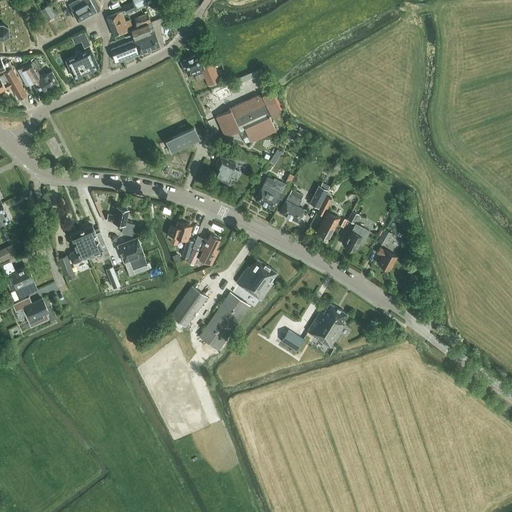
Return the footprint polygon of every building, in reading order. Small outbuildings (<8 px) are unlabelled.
[(80,0),(76,0),(68,5),(78,21),(88,15),(80,0)] [(80,0),(88,15),(96,11),(90,0),(80,0)] [(131,10),(135,8),(132,1),(127,4),(123,6),(126,12),(130,10),(131,10)] [(164,15),(159,3),(147,8),(152,20),(164,15)] [(127,27),(132,25),(129,19),(125,21),(121,11),(106,17),(114,36),(129,30),(127,27)] [(138,27),(147,24),(147,23),(150,22),(147,13),(145,14),(134,18),(136,23),(136,24),(137,27),(138,27)] [(0,39),(3,39),(9,35),(8,27),(2,24),(0,23),(0,39)] [(149,28),(147,24),(138,27),(137,27),(131,30),(138,53),(159,45),(154,30),(153,27),(149,28)] [(84,31),(78,34),(81,40),(84,47),(90,44),(84,31)] [(138,54),(138,53),(134,39),(111,48),(112,51),(116,62),(134,55),(135,56),(137,55),(138,54)] [(88,70),(98,66),(90,49),(80,53),(75,55),(66,60),(74,77),(83,73),(89,71),(88,70)] [(208,85),(220,80),(211,60),(204,63),(199,52),(180,60),(185,72),(186,71),(188,75),(201,70),(208,85)] [(0,70),(5,68),(11,65),(9,61),(3,64),(0,56),(0,70)] [(40,77),(36,70),(40,68),(35,59),(31,61),(17,69),(26,85),(32,82),(38,93),(58,82),(51,71),(40,77)] [(234,78),(236,84),(265,72),(263,66),(234,78)] [(19,99),(27,94),(11,67),(3,72),(4,73),(0,75),(0,90),(5,88),(6,89),(10,87),(12,91),(14,90),(19,99)] [(271,90),(259,96),(258,94),(235,105),(236,107),(216,116),(225,136),(240,129),(239,129),(244,127),(246,130),(250,141),(275,129),(269,116),(280,111),(271,90)] [(199,138),(194,127),(172,137),(177,149),(199,138)] [(246,130),(241,132),(245,143),(250,141),(246,130)] [(276,149),(273,155),(278,158),(281,152),(276,149)] [(236,180),(240,172),(233,168),(235,163),(219,155),(215,164),(220,167),(214,178),(216,179),(216,180),(220,183),(221,181),(230,186),(234,179),(236,180)] [(363,180),(367,173),(362,170),(358,177),(363,180)] [(302,175),(298,173),(293,180),(299,184),(302,180),(300,179),(302,175)] [(260,187),(255,199),(273,208),(279,197),(281,192),(285,185),(284,183),(276,179),(274,180),(267,176),(261,187),(260,187)] [(322,182),(320,186),(325,189),(327,190),(330,186),(322,182)] [(320,186),(319,186),(310,203),(318,208),(328,190),(325,189),(320,186)] [(290,190),(289,193),(286,199),(279,211),(297,221),(304,208),(298,205),(301,199),(303,195),(296,192),(295,193),(290,190)] [(331,199),(325,196),(317,212),(324,216),(317,231),(329,237),(336,224),(339,217),(332,214),(325,210),(331,199)] [(0,224),(9,220),(2,203),(0,203),(0,224)] [(132,235),(135,224),(125,222),(128,209),(116,206),(114,215),(107,213),(106,219),(113,221),(113,222),(123,224),(121,233),(132,235)] [(352,210),(352,211),(347,219),(354,223),(358,214),(352,210)] [(187,240),(191,225),(177,221),(176,226),(170,224),(166,236),(171,237),(170,241),(177,243),(179,237),(187,240)] [(343,245),(354,250),(358,242),(362,244),(369,231),(355,223),(351,230),(343,245)] [(93,252),(94,252),(101,249),(104,257),(110,255),(109,253),(104,240),(100,231),(95,232),(92,225),(80,230),(87,248),(91,247),(93,252)] [(384,245),(391,232),(385,228),(377,241),(384,245)] [(95,255),(94,252),(93,252),(91,247),(87,248),(80,230),(70,234),(76,249),(71,252),(69,255),(71,262),(74,263),(81,260),(80,258),(87,255),(88,258),(95,255)] [(197,257),(211,264),(218,249),(215,247),(219,238),(210,234),(208,239),(205,238),(200,248),(203,249),(201,252),(200,251),(197,257)] [(144,254),(137,237),(117,244),(124,262),(129,260),(132,269),(147,264),(143,254),(144,254)] [(0,261),(16,253),(10,243),(0,248),(0,261)] [(187,257),(191,246),(185,244),(182,255),(187,257)] [(389,270),(396,255),(386,249),(385,250),(379,247),(376,252),(382,255),(378,263),(389,270)] [(197,257),(200,251),(193,248),(186,261),(193,264),(197,257)] [(69,262),(67,255),(58,258),(64,274),(67,273),(69,278),(74,276),(69,262)] [(271,280),(277,272),(269,266),(264,262),(264,263),(257,258),(252,265),(251,264),(249,266),(248,265),(235,283),(260,299),(273,282),(271,280)] [(27,265),(15,271),(10,261),(0,265),(0,267),(7,281),(13,278),(17,287),(33,280),(27,265)] [(112,266),(106,268),(113,287),(119,284),(112,266)] [(185,326),(207,296),(192,285),(170,315),(185,326)] [(218,349),(249,305),(230,291),(199,336),(218,349)] [(29,296),(12,304),(15,311),(22,308),(30,326),(49,318),(46,313),(48,312),(42,298),(32,302),(29,296)] [(341,323),(347,313),(329,302),(323,312),(320,310),(307,331),(315,335),(314,337),(330,347),(344,324),(341,323)] [(304,339),(288,329),(280,340),(296,350),(304,339)]
